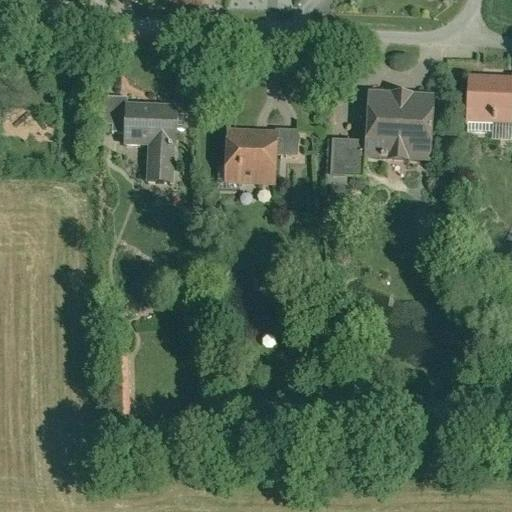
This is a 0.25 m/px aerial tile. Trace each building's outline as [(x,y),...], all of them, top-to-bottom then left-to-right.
[(507,88),(464,86),(462,133),(490,134),(490,138),(506,138),(507,113),(508,88),(507,88)] [(126,134),(128,103),(128,97),(99,96),(98,123),(112,124),(111,134),(126,134)] [(430,105),(363,102),(360,154),(359,171),(426,175),(430,105)] [(172,185),(176,106),(128,103),(126,134),(126,144),(148,145),(146,184),(172,185)] [(270,142),(221,138),(217,194),(269,198),(272,165),(273,142),(270,142)] [(273,142),(272,165),(294,166),(296,141),(271,139),(270,142),(273,142)] [(359,171),(360,154),(327,152),(325,188),(358,189),(359,171)] [(125,440),(123,367),(108,368),(110,441),(125,440)]
